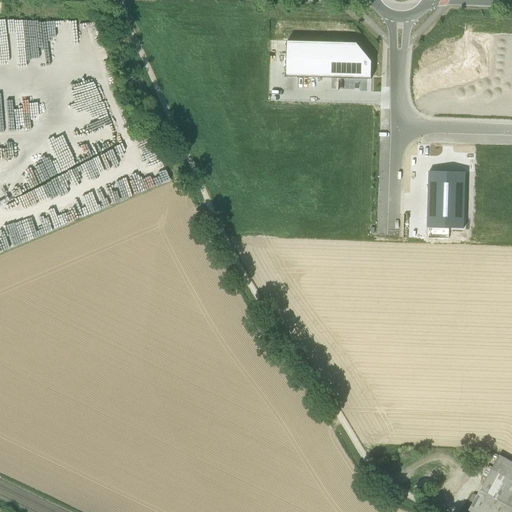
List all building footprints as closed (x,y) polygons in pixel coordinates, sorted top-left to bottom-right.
[(511,39),(486,39),(486,43),(485,72),(484,109),(511,110),(511,39)] [(434,70),(485,72),(486,43),(447,41),(434,54),(434,70)] [(357,43),(287,42),(286,77),(372,79),(372,62),(357,43)] [(100,95),(96,84),(76,90),(80,101),(100,95)] [(430,172),(429,190),(437,190),(437,184),(465,184),(466,173),(430,172)] [(464,229),(465,184),(437,184),(437,190),(429,190),(428,228),(448,229),(464,229)] [(511,186),(500,186),(498,230),(511,230),(511,186)] [(448,238),(448,229),(428,228),(427,238),(448,238)] [(471,509),(477,511),(511,511),(511,463),(500,457),(471,509)]
